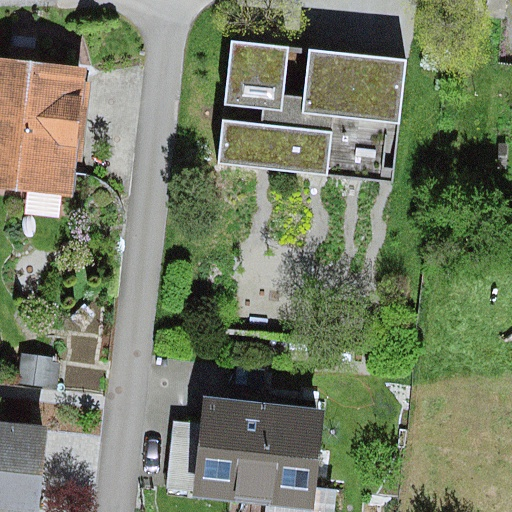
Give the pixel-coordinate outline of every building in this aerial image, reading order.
[(486,0),(485,18),(504,20),(506,0),(486,0)] [(404,62),(232,44),(219,165),(391,183),(404,62)] [(89,72),(0,62),(0,189),(27,192),(25,217),(60,220),(62,198),(74,199),(89,72)] [(61,360),(21,355),(18,385),(58,389),(61,360)] [(322,411),(205,397),(202,424),(194,491),(193,498),(266,506),(311,511),(313,487),(322,411)] [(194,491),(202,424),(172,420),(164,488),(194,491)] [(0,511),(33,511),(44,428),(0,422),(0,511)] [(311,511),(266,506),(265,511),(336,511),(339,490),(313,487),(311,511)]
